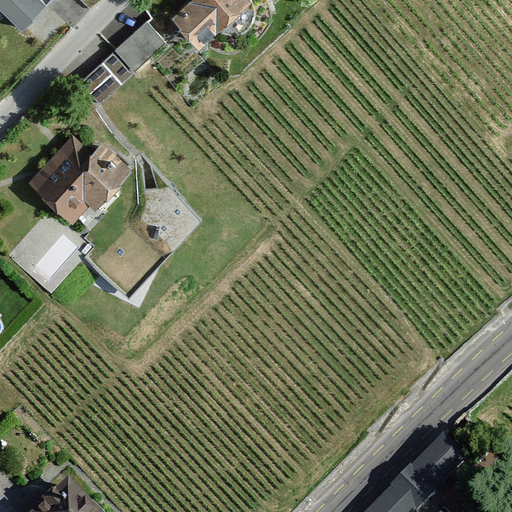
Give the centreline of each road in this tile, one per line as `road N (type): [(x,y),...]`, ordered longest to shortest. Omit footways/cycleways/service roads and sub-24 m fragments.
road 1 (tertiary): [(330,511),(511,341)]
road 2 (residential): [(131,0),(0,133)]
